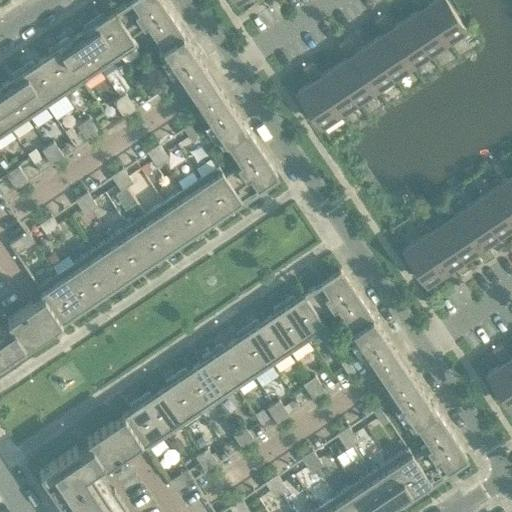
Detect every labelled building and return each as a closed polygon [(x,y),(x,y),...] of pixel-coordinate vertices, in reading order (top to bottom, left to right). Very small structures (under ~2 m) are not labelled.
[(114,9),(131,34),(147,24),(154,35),(155,34),(133,0),(126,5),(124,2),(114,9)] [(133,0),(155,34),(174,21),(160,0),(133,0)] [(426,0),(416,0),(414,2),(418,8),(424,4),(428,2),(426,0)] [(430,0),(428,2),(424,4),(446,38),(464,26),(446,0),(430,0)] [(418,8),(405,17),(428,50),(446,38),(424,4),(418,8)] [(131,34),(114,9),(104,15),(103,13),(94,20),(118,56),(137,44),(131,34)] [(383,13),(373,19),(378,26),(383,22),(387,19),(383,13)] [(392,26),(387,29),(410,63),(428,50),(405,17),(392,26)] [(383,22),(378,26),(382,32),(383,31),(387,29),(392,26),(387,19),(383,22)] [(85,28),(77,34),(100,69),(118,56),(94,20),(84,26),(85,28)] [(174,21),(155,34),(154,35),(162,46),(158,49),(160,53),(185,37),(174,21)] [(382,32),(369,41),(383,62),(392,75),(410,63),(387,29),(383,31),(382,32)] [(67,37),(58,44),(82,81),(100,69),(77,34),(69,39),(67,37)] [(185,37),(160,53),(171,68),(171,69),(174,66),(193,93),(213,79),(195,52),(185,37)] [(347,37),(337,43),(342,50),(352,43),(347,37)] [(356,50),(351,53),(374,87),(383,80),(392,75),(383,62),(369,41),(356,50)] [(352,43),(342,50),(346,56),(351,53),(356,50),(352,43)] [(41,58),(64,93),(82,81),(58,44),(48,50),(49,52),(41,58)] [(346,56),(333,65),(356,99),(374,87),(351,53),(346,56)] [(22,68),(47,105),(64,93),(41,58),(33,63),(31,61),(22,68)] [(305,65),(302,67),(306,74),(316,67),(311,61),(305,65)] [(320,74),(315,77),(338,111),(356,99),(333,65),(320,74)] [(316,67),(306,74),(310,80),(315,77),(320,74),(316,67)] [(5,82),(29,117),(47,105),(22,68),(12,74),(14,76),(5,82)] [(159,91),(164,87),(165,87),(155,72),(149,76),(159,91)] [(310,80),(296,90),(312,113),(319,123),(338,111),(315,77),(310,80)] [(213,79),(193,93),(211,121),(206,124),(207,124),(217,139),(242,122),(232,107),(213,79)] [(0,112),(11,129),(29,117),(5,82),(0,85),(0,112)] [(119,96),(129,111),(135,107),(125,92),(119,96)] [(129,111),(119,96),(113,100),(123,115),(129,111)] [(0,135),(11,129),(0,112),(0,135)] [(83,120),(93,135),(99,131),(89,116),(83,120)] [(93,135),(83,120),(77,124),(87,139),(93,135)] [(198,137),(195,131),(188,122),(182,126),(192,141),(198,137)] [(242,122),(217,139),(220,143),(224,141),(231,152),(233,150),(252,138),(242,122)] [(233,150),(256,184),(263,179),(265,182),(277,174),(252,138),(233,150)] [(47,144),(57,159),(63,155),(53,140),(47,144)] [(152,146),(162,161),(168,157),(158,142),(152,146)] [(57,159),(47,144),(41,148),(51,163),(57,159)] [(162,161),(152,146),(146,150),(156,165),(162,161)] [(223,174),(240,199),(251,192),(249,189),(256,184),(233,150),(231,152),(239,163),(223,174)] [(11,168),(21,183),(27,179),(17,164),(11,168)] [(198,176),(223,213),(233,207),(232,205),(240,199),(223,174),(216,164),(198,176)] [(132,181),(122,166),(116,170),(126,185),(132,181)] [(21,183),(11,168),(5,172),(15,187),(21,183)] [(120,189),(126,185),(116,170),(110,174),(120,189)] [(511,176),(511,175),(493,187),(511,215),(511,176)] [(223,213),(198,176),(180,188),(204,223),(212,217),(214,219),(223,213)] [(511,215),(493,187),(475,199),(498,232),(511,224),(511,222),(511,215)] [(163,200),(187,237),(197,231),(196,229),(204,223),(180,188),(163,200)] [(80,194),(90,209),(96,205),(86,190),(80,194)] [(90,209),(80,194),(75,198),(84,213),(90,209)] [(475,199),(457,211),(480,245),(485,241),(498,232),(475,199)] [(145,212),(168,247),(177,241),(178,243),(187,237),(163,200),(145,212)] [(457,211),(439,223),(462,257),(475,248),(480,245),(457,211)] [(127,224),(152,261),(161,255),(160,253),(168,247),(145,212),(127,224)] [(45,218),(54,233),(60,229),(50,214),(45,218)] [(54,233),(45,218),(39,222),(49,237),(54,233)] [(439,223),(421,235),(444,269),(449,265),(462,257),(439,223)] [(109,236),(132,271),(141,266),(142,268),(152,261),(127,224),(109,236)] [(15,252),(16,252),(33,240),(27,230),(9,242),(15,252)] [(408,244),(402,247),(405,252),(414,264),(425,281),(439,272),(444,269),(421,235),(408,244)] [(91,248),(116,285),(125,279),(124,277),(132,271),(109,236),(91,248)] [(480,245),(475,248),(479,254),(489,248),(485,241),(480,245)] [(73,260),(96,295),(105,290),(106,292),(116,285),(91,248),(73,260)] [(489,248),(479,254),(484,261),(493,254),(489,248)] [(96,295),(73,260),(55,272),(80,309),(89,303),(88,301),(96,295)] [(444,269),(439,272),(443,278),(453,272),(449,265),(444,269)] [(322,283),(345,316),(364,304),(339,267),(327,275),(329,278),(322,283)] [(41,295),(58,321),(69,314),(70,316),(80,309),(55,272),(36,285),(42,294),(41,295)] [(453,272),(443,278),(448,285),(457,278),(453,272)] [(303,291),(320,316),(336,306),(344,317),(345,316),(322,283),(315,287),(313,285),(303,291)] [(292,296),(283,302),(308,339),(327,326),(320,316),(303,291),(294,298),(292,296)] [(49,327),(58,321),(41,295),(31,301),(49,327)] [(49,327),(31,301),(6,318),(10,323),(0,330),(0,359),(13,351),(10,347),(21,340),(24,344),(49,327)] [(266,316),(290,351),(308,339),(283,302),(273,308),(275,310),(266,316)] [(350,335),(374,319),(364,304),(345,316),(344,317),(351,328),(347,331),(350,335)] [(247,326),(272,363),(290,351),(266,316),(258,322),(257,320),(247,326)] [(374,319),(350,335),(360,350),(360,351),(364,348),(382,375),(403,362),(385,334),(374,319)] [(231,340),(254,375),(272,363),(247,326),(238,332),(239,334),(231,340)] [(211,350),(236,387),(254,375),(231,340),(222,346),(221,344),(211,350)] [(501,343),(491,350),(496,356),(505,349),(501,343)] [(505,349),(496,356),(500,362),(505,359),(510,356),(505,349)] [(195,364),(218,399),(236,387),(211,350),(202,356),(203,358),(195,364)] [(354,369),(347,359),(344,354),(338,358),(348,373),(354,369)] [(500,362),(486,372),(507,403),(509,406),(511,403),(511,370),(505,359),(500,362)] [(403,362),(382,375),(401,403),(397,405),(407,421),(432,404),(421,389),(403,362)] [(175,374),(200,411),(218,399),(195,364),(186,370),(185,368),(175,374)] [(159,388),(182,423),(200,411),(175,374),(166,381),(167,383),(159,388)] [(308,378),(318,393),(324,389),(314,374),(308,378)] [(318,393),(308,378),(302,382),(312,397),(318,393)] [(140,398),(164,435),(182,423),(159,388),(150,394),(149,392),(140,398)] [(121,414),(138,440),(139,439),(145,448),(164,435),(140,398),(130,405),(131,407),(121,414)] [(272,403),(282,417),(288,413),(278,399),(272,403)] [(282,417),(272,403),(267,406),(277,421),(282,417)] [(378,404),(372,408),(382,423),(388,419),(378,404)] [(432,404),(407,421),(410,425),(414,422),(422,433),(423,433),(442,420),(432,404)] [(39,468),(38,469),(67,511),(129,511),(113,488),(107,492),(103,485),(89,465),(100,457),(104,463),(120,452),(129,446),(138,440),(121,414),(111,420),(87,436),(86,437),(89,441),(78,449),(75,444),(75,445),(74,445),(40,468),(39,468)] [(423,433),(446,466),(453,462),(454,464),(466,456),(442,420),(423,433)] [(237,427),(247,441),(252,437),(243,423),(237,427)] [(342,428),(352,443),(357,439),(348,424),(342,428)] [(247,441),(237,427),(231,431),(241,445),(247,441)] [(352,443),(342,428),(336,432),(346,447),(352,443)] [(414,455),(431,480),(440,474),(439,471),(446,466),(423,433),(422,433),(429,444),(414,455)] [(388,458),(413,495),(422,489),(421,487),(431,480),(414,455),(407,445),(388,458)] [(201,451),(211,465),(217,461),(207,447),(201,451)] [(306,452),(316,467),(322,463),(312,448),(306,452)] [(211,465),(201,451),(195,455),(205,469),(211,465)] [(316,467),(306,452),(300,456),(310,471),(316,467)] [(370,470),(394,505),(402,500),(403,502),(413,495),(388,458),(370,470)] [(186,468),(177,473),(184,483),(193,477),(186,468)] [(352,482),(372,511),(385,511),(394,505),(370,470),(352,482)] [(270,476),(280,491),(286,487),(276,472),(270,476)] [(184,483),(177,473),(168,480),(175,490),(184,483)] [(280,491),(270,476),(264,480),(274,495),(280,491)] [(334,494),(346,511),(372,511),(352,482),(334,494)] [(316,506),(320,511),(346,511),(334,494),(316,506)] [(234,500),(241,511),(248,511),(250,511),(240,496),(234,500)] [(241,511),(234,500),(228,504),(233,511),(241,511)]
